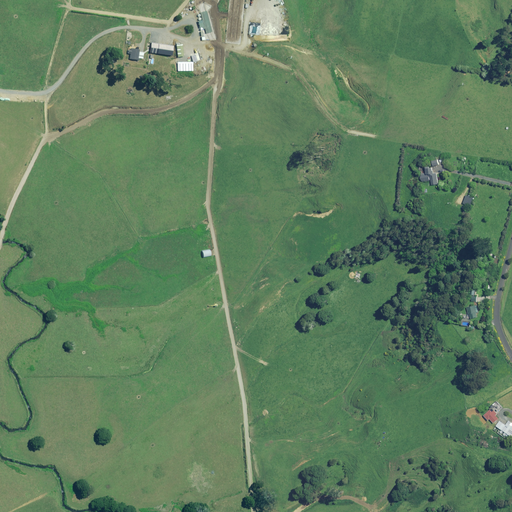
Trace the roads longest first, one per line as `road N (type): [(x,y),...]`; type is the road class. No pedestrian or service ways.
road 1 (track): [(251,511),(205,194),(210,11)]
road 2 (track): [(210,11),(163,31),(105,33),(49,92),(0,91)]
road 3 (unclassified): [(511,356),(496,312),(511,241)]
